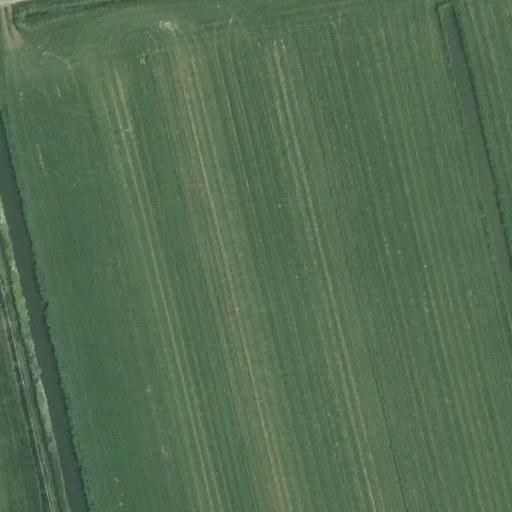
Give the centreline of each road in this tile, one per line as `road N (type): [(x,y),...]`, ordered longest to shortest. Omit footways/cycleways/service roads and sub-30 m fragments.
road 1 (unclassified): [(123,511),(6,0)]
road 2 (unclassified): [(494,362),(415,0)]
